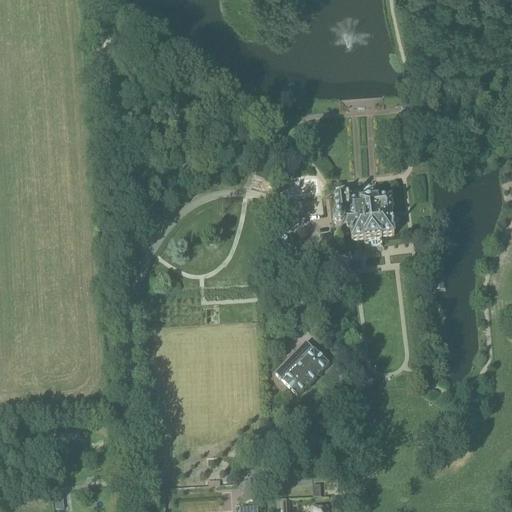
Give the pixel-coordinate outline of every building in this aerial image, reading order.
[(408,138),(398,138),(401,161),(411,159),(408,138)] [(316,180),(286,184),(288,197),(318,193),(316,180)] [(335,219),(333,223),(333,227),(337,230),(341,229),(342,236),(350,235),(351,242),(364,240),(364,241),(381,239),(381,238),(394,236),(391,214),(392,213),(391,201),(376,202),(375,196),(360,198),(360,204),(352,205),(350,189),(333,191),(334,199),(336,219),(335,219)] [(249,308),(225,309),(225,321),(249,320),(249,308)] [(313,352),(306,345),(276,376),(283,383),(297,397),(328,366),(314,352),(313,352)] [(248,507),(239,508),(239,511),(257,511),(257,503),(258,503),(257,482),(243,483),(243,487),(244,495),(244,503),(248,503),(248,507)] [(57,511),(65,511),(63,497),(54,497),(55,511),(57,511)]
